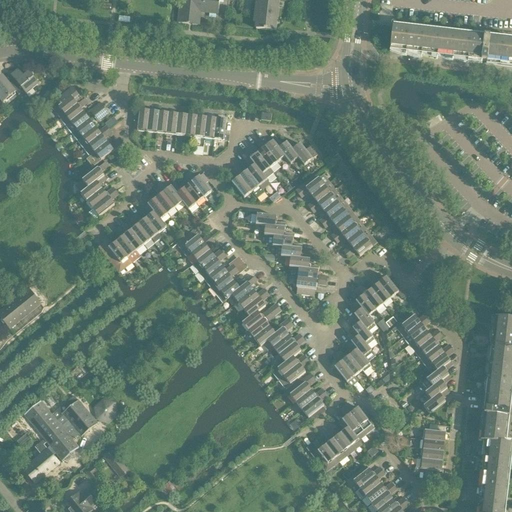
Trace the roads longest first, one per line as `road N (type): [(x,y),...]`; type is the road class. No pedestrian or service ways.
road 1 (residential): [(423,495),(448,478),(462,350),(408,287)]
road 2 (residential): [(320,341),(267,267),(245,255),(218,221),(237,206)]
road 3 (tertiary): [(290,83),(125,65)]
road 4 (residential): [(423,495),(390,454),(393,434),(366,401),(345,392)]
road 5 (residential): [(342,278),(291,212),(237,206)]
road 6 (tertiary): [(125,65),(0,54)]
road 7 (residential): [(166,155),(138,152),(128,140),(125,65)]
